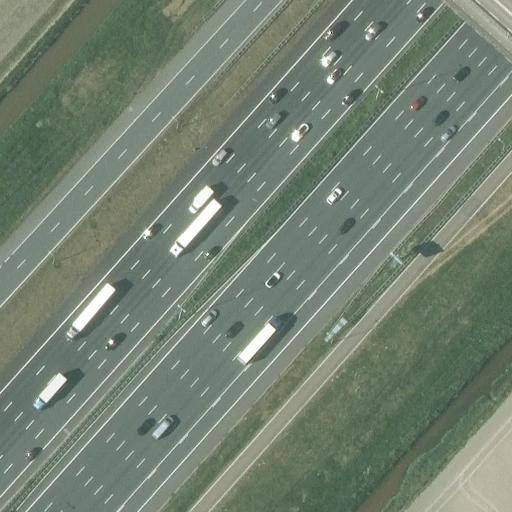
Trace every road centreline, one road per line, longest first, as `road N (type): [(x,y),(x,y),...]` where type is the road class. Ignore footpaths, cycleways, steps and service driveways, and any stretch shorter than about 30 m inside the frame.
road 1 (motorway): [(69,511),(511,18)]
road 2 (motorway): [(403,0),(0,448)]
road 3 (motorway): [(268,0),(0,290)]
